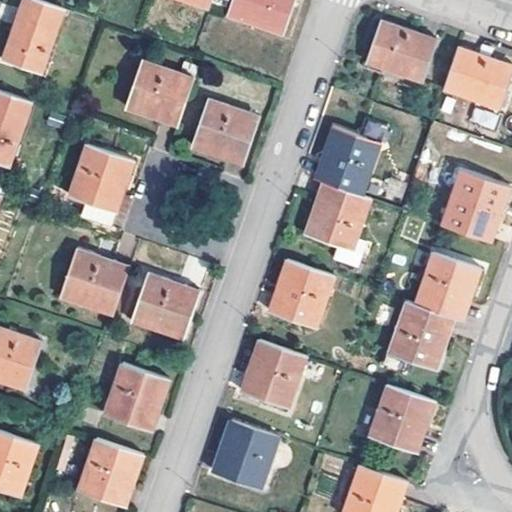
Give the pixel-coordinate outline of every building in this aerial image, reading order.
[(62,5),(47,0),(20,0),(2,55),(40,69),(62,5)] [(231,0),(228,10),(284,29),(293,0),(231,0)] [(379,19),(365,61),(421,80),(435,39),(379,19)] [(511,64),(457,45),(442,87),(498,106),(511,64)] [(140,56),(124,105),(148,111),(151,103),(180,112),(193,73),(140,56)] [(31,99),(0,88),(0,161),(10,164),(31,99)] [(207,94),(191,143),(214,150),(216,146),(217,143),(246,153),(260,112),(207,94)] [(151,103),(148,111),(177,121),(180,112),(151,103)] [(473,108),(470,122),(493,126),(496,113),(473,108)] [(332,150),(322,178),(322,179),(333,182),(362,193),(380,141),(380,140),(385,124),(365,117),(360,133),(332,124),(324,147),(328,148),(332,150)] [(133,155),(85,138),(67,191),(105,204),(111,189),(119,191),(133,155)] [(216,146),(214,150),(243,159),(246,153),(217,143),(216,146)] [(328,148),(324,147),(313,175),(322,178),(332,150),(328,148)] [(461,168),(442,220),(480,234),(490,206),(494,207),(500,208),(508,185),(461,168)] [(322,209),(333,182),(322,179),(317,195),(313,206),(322,209)] [(369,195),(362,193),(333,182),(322,209),(313,206),(305,231),(351,247),(369,195)] [(114,208),(119,191),(111,189),(105,204),(114,208)] [(490,237),(500,208),(494,207),(490,206),(480,234),(490,237)] [(128,264),(75,246),(59,293),(112,311),(128,264)] [(432,250),(414,301),(447,313),(453,315),(454,315),(464,287),(471,289),(480,266),(432,250)] [(285,256),(278,279),(288,282),(278,311),(316,325),(333,273),(285,256)] [(198,288),(146,270),(130,317),(183,335),(198,288)] [(288,282),(278,279),(268,307),(278,311),(288,282)] [(468,299),(471,289),(464,287),(454,315),(461,318),(468,299)] [(406,298),(388,349),(410,357),(435,366),(444,342),(437,339),(447,313),(414,301),(406,298)] [(453,315),(447,313),(437,339),(444,342),(447,331),(453,315)] [(42,339),(0,324),(0,367),(4,368),(2,374),(1,378),(25,387),(42,339)] [(305,354),(258,338),(251,358),(256,359),(260,361),(250,392),(288,405),(305,354)] [(388,349),(385,348),(380,363),(405,371),(410,357),(388,349)] [(241,389),(250,392),(260,361),(256,359),(251,358),(241,389)] [(122,359),(104,411),(142,424),(152,397),(156,398),(160,399),(169,374),(122,359)] [(434,398),(386,382),(369,433),(407,447),(418,418),(427,420),(434,398)] [(151,427),(160,399),(156,398),(152,397),(142,424),(151,427)] [(279,434),(230,417),(223,441),(227,442),(232,444),(222,472),(260,485),(279,434)] [(422,433),(427,420),(418,418),(407,447),(417,450),(422,433)] [(0,428),(0,486),(21,493),(39,442),(0,428)] [(143,452),(96,435),(78,487),(118,500),(127,471),(131,473),(135,474),(143,452)] [(227,442),(223,441),(213,469),(222,472),(232,444),(227,442)] [(398,476),(359,462),(342,511),(394,511),(396,505),(388,503),(398,476)] [(127,471),(118,500),(126,502),(135,474),(131,473),(127,471)] [(388,503),(396,505),(399,496),(405,478),(398,476),(388,503)]
